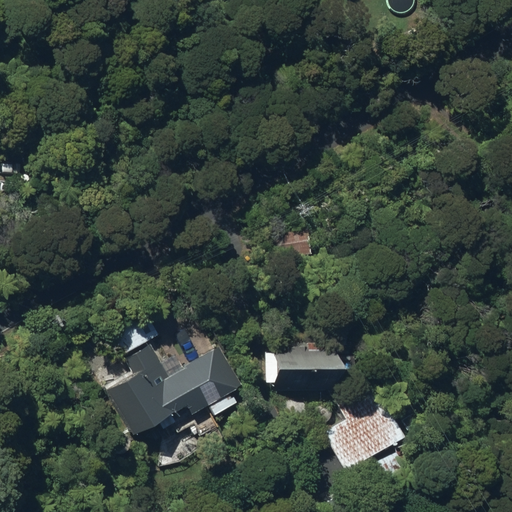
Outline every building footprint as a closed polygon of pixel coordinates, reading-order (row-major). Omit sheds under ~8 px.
[(273,232),(274,253),(311,251),(310,230),(273,232)] [(110,322),(125,348),(158,330),(143,303),(110,322)] [(272,376),(273,387),(333,386),(333,347),(326,347),(325,338),(308,339),(308,346),(273,346),(273,348),(266,348),(266,377),(272,376)] [(98,387),(121,433),(157,414),(162,423),(175,416),(170,407),(186,398),(192,407),(207,399),(213,410),(240,395),(234,384),(241,381),(221,343),(169,371),(152,339),(121,355),(129,371),(98,387)] [(359,465),(370,484),(406,465),(395,445),(368,460),(366,455),(406,433),(368,368),(330,389),(344,416),(323,427),(349,471),(359,465)] [(397,407),(406,426),(421,418),(411,400),(397,407)]
